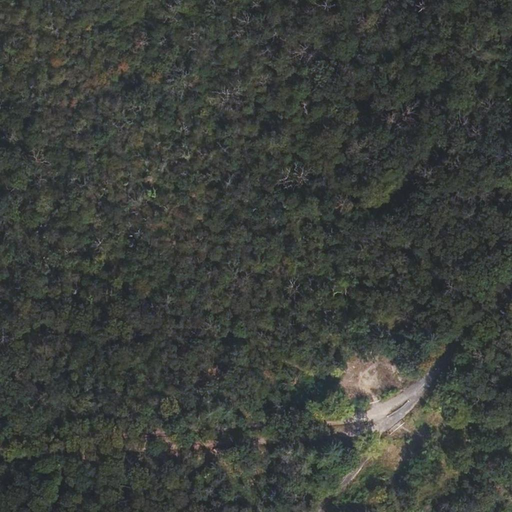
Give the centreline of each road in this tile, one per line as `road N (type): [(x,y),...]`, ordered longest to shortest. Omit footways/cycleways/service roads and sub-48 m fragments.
road 1 (track): [(381,425),(294,376),(0,167)]
road 2 (unclassified): [(381,425),(316,418),(0,438)]
road 3 (unclassified): [(0,451),(381,425)]
road 4 (track): [(381,350),(292,120),(291,0)]
road 5 (unclassified): [(381,425),(401,413),(511,281)]
